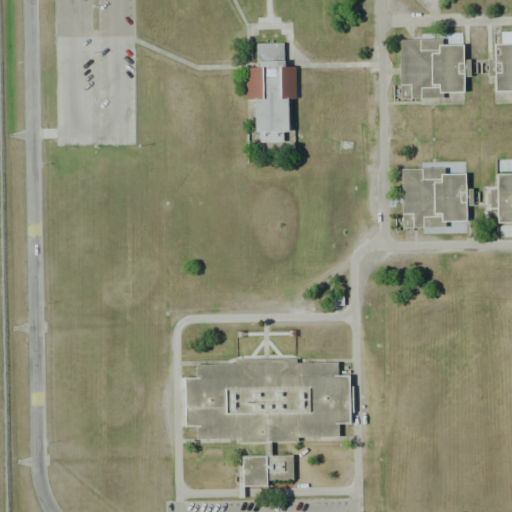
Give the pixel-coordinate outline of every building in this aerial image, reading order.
[(493,41),(502,41),(502,31),(511,31),(511,92),(494,93),(494,79),(485,79),(484,60),(493,60),(493,41)] [(461,45),(461,58),(470,58),(470,79),(461,79),(461,91),(443,91),(443,99),(397,100),(396,39),(441,38),(441,45),(461,45)] [(251,43),(282,42),(283,69),(293,69),(294,96),(284,96),(286,142),(255,143),(253,97),(243,98),(242,71),(252,70),(251,43)] [(461,174),(462,186),(471,186),(472,206),(463,206),(463,221),(444,221),(444,227),(400,229),(398,169),(443,167),(443,175),(461,174)] [(511,226),(506,227),(496,227),(496,208),(487,208),(486,199),(486,190),(495,189),(495,170),(504,170),(511,170),(511,226)] [(183,378),(194,378),(194,365),(234,364),(234,360),(295,360),(295,364),(336,363),(336,374),(347,374),(348,386),(352,386),(351,413),(347,413),(347,424),(337,424),(336,436),(295,437),(294,442),(270,442),(270,455),(291,455),(291,481),(265,481),(264,488),(241,488),(241,456),(263,455),(262,442),(236,442),(236,438),(194,439),(193,427),(180,426),(180,388),(183,388),(183,378)]
